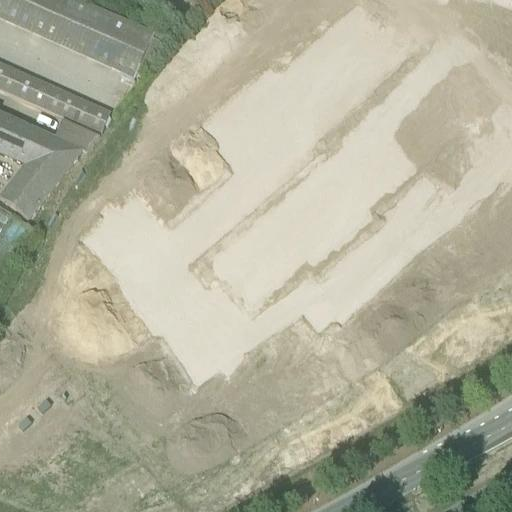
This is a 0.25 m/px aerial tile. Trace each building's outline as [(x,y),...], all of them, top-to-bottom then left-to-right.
[(162,40),(72,0),(0,0),(0,21),(134,81),(136,77),(144,81),(162,40)] [(268,78),(210,127),(232,153),(227,158),(246,181),(302,132),(308,139),(410,51),(391,29),(380,38),(358,12),(274,84),(268,78)] [(111,117),(0,67),(0,93),(101,138),(111,117)] [(54,141),(0,116),(0,157),(24,168),(0,198),(0,204),(28,225),(84,155),(85,156),(98,141),(62,124),(54,141)] [(429,189),(297,303),(318,327),(334,314),(338,319),(454,219),(429,189)] [(134,201),(86,243),(129,294),(124,298),(198,384),(218,367),(222,372),(239,358),(225,342),(237,332),(179,264),(184,259),(134,201)] [(0,212),(0,294),(36,235),(0,212)]
